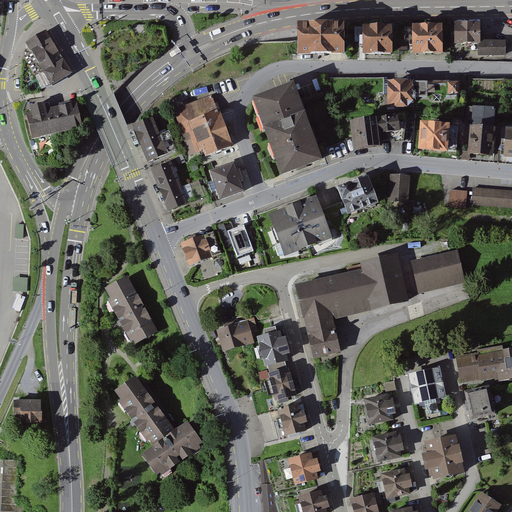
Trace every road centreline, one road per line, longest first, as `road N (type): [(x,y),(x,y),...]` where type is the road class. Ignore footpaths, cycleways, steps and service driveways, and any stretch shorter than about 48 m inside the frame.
road 1 (residential): [(263,198),(238,122),(244,96),(271,70),(511,69)]
road 2 (residential): [(183,299),(278,272),(341,511)]
road 3 (residential): [(430,511),(401,379),(409,363),(441,358),(450,367),(471,469),(466,489)]
road 4 (residential): [(263,198),(368,161),(511,172)]
road 5 (tertiary): [(52,9),(158,238)]
road 6 (primary): [(511,5),(327,11),(267,21)]
road 7 (tertiary): [(183,299),(235,427),(245,511)]
road 8 (primary): [(66,418),(70,280),(83,201)]
road 9 (primary): [(182,54),(130,96),(88,156)]
road 10 (primary): [(50,288),(66,418)]
